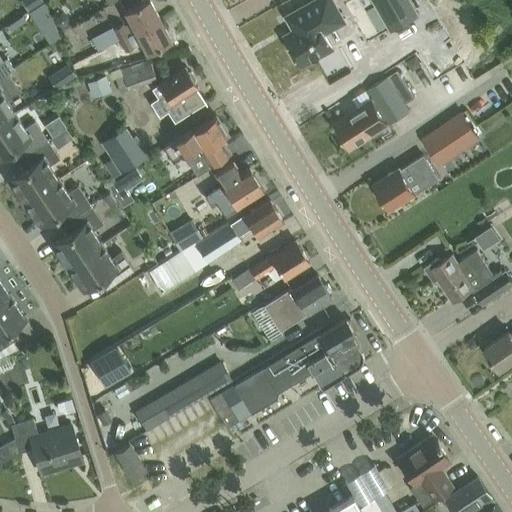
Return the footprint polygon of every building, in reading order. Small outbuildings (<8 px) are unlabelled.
[(136,31),(159,19),(149,0),(143,0),(125,10),(136,31)] [(344,22),(341,17),(331,0),(316,0),(289,15),(297,29),(285,36),(301,66),(332,48),(324,33),(344,22)] [(420,0),(386,0),(399,23),(425,8),(420,0)] [(171,39),(159,19),(136,31),(147,52),(171,39)] [(122,22),(112,27),(124,52),(135,46),(122,22)] [(54,24),(41,32),(49,43),(59,36),(54,24)] [(425,59),(435,76),(459,61),(449,45),(425,59)] [(0,76),(7,72),(13,68),(6,58),(2,60),(0,56),(0,76)] [(149,60),(120,69),(108,73),(111,80),(114,78),(120,93),(138,87),(137,86),(156,79),(152,67),(152,68),(149,60)] [(151,87),(158,97),(150,102),(159,117),(167,111),(174,122),(204,103),(195,88),(197,86),(185,66),(151,87)] [(372,101),(358,110),(358,109),(334,125),(349,149),(373,134),(369,126),(383,117),(388,125),(409,112),(405,104),(415,98),(397,70),(366,90),(372,101)] [(0,123),(15,114),(5,100),(20,90),(7,72),(0,76),(0,123)] [(464,74),(445,85),(452,96),(471,85),(464,74)] [(459,102),(469,120),(509,97),(498,79),(459,102)] [(34,113),(46,108),(41,95),(29,100),(34,113)] [(461,112),(441,126),(457,150),(478,136),(461,112)] [(0,123),(0,156),(15,146),(21,156),(46,139),(40,129),(34,120),(24,127),(15,114),(0,123)] [(215,115),(169,145),(164,148),(173,161),(197,145),(209,164),(229,152),(221,138),(227,134),(215,115)] [(111,159),(103,164),(113,178),(149,155),(135,134),(132,136),(126,126),(100,142),(111,159)] [(23,202),(58,178),(49,164),(59,158),(46,139),(21,156),(28,166),(8,179),(23,202)] [(399,168),(373,186),(388,210),(439,177),(425,155),(401,170),(399,168)] [(221,185),(205,195),(211,205),(216,201),(226,217),(238,209),(237,206),(263,190),(249,168),(239,174),(231,162),(213,173),(221,185)] [(67,192),(58,178),(23,202),(38,224),(58,211),(65,221),(90,204),(77,186),(67,192)] [(196,244),(195,243),(169,259),(149,271),(161,291),(181,279),(207,262),(241,240),(238,236),(252,227),(258,237),(283,221),(270,200),(245,216),(243,214),(196,244)] [(90,204),(65,221),(71,231),(51,244),(67,267),(101,243),(92,230),(102,223),(90,204)] [(181,250),(202,238),(191,219),(169,232),(181,250)] [(414,257),(437,243),(430,233),(407,247),(414,257)] [(295,239),(248,269),(254,279),(256,278),(276,265),(284,278),(310,262),(296,241),(295,239)] [(101,243),(67,267),(82,289),(102,276),(108,286),(133,269),(121,251),(111,257),(101,243)] [(453,255),(443,261),(440,257),(425,268),(434,282),(438,279),(453,302),(472,289),(482,304),(511,283),(511,278),(506,270),(502,272),(501,269),(494,274),(478,250),(458,263),(453,255)] [(332,296),(318,275),(293,291),(291,287),(264,305),(281,330),(332,296)] [(0,301),(10,295),(0,279),(0,301)] [(10,295),(0,301),(0,348),(12,341),(6,331),(25,318),(10,295)] [(345,318),(262,368),(234,385),(251,413),(276,398),(278,393),(277,392),(312,372),(322,388),(355,368),(359,365),(360,363),(361,361),(362,359),(363,357),(362,355),(361,351),(351,334),(354,332),(352,329),(355,328),(350,319),(347,321),(345,318)] [(511,333),(511,335),(508,331),(485,348),(500,370),(511,362),(511,333)] [(130,371),(115,345),(89,361),(104,386),(130,371)] [(0,358),(0,372),(12,368),(7,356),(0,358)] [(222,363),(136,414),(146,431),(232,380),(222,363)] [(504,407),(511,399),(511,379),(494,396),(504,407)] [(227,428),(251,413),(234,385),(233,384),(209,399),(227,428)] [(15,439),(19,453),(33,449),(41,473),(82,460),(71,426),(38,436),(32,418),(11,425),(15,439)] [(397,459),(414,484),(410,488),(422,506),(452,485),(440,468),(450,461),(432,435),(397,459)] [(0,464),(19,453),(15,439),(0,447),(0,464)] [(128,444),(115,451),(131,477),(144,469),(128,444)] [(381,511),(373,497),(388,488),(374,464),(345,482),(352,495),(323,511),(381,511)] [(466,511),(490,496),(477,476),(443,498),(452,511),(466,511)] [(500,511),(494,503),(481,511),(500,511)]
